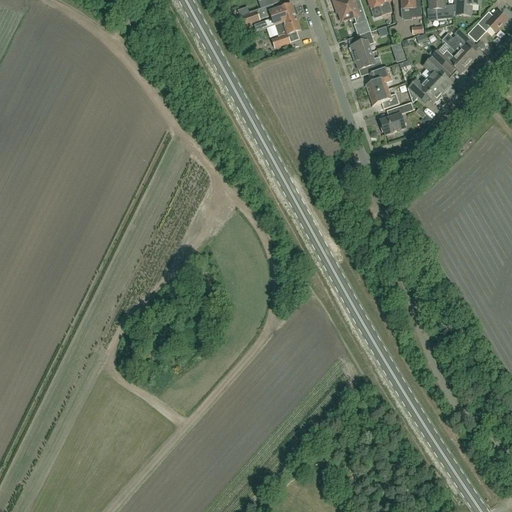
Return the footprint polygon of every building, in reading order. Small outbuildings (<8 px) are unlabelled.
[(356,25),(366,21),(362,8),(356,10),(352,0),(342,0),(340,1),(339,0),(338,0),(333,2),(337,14),(338,14),(341,23),(354,19),(356,25)] [(367,0),(371,10),(379,8),(382,17),(391,14),(388,4),(391,3),(390,0),(367,0)] [(411,19),(421,18),(420,6),(414,7),(413,0),(401,0),(402,11),(410,10),(411,19)] [(453,20),(454,6),(445,7),(445,3),(443,3),(442,0),(428,0),(430,11),(436,11),(437,21),(453,20)] [(456,0),(457,1),(456,17),(470,18),(471,7),(479,7),(479,0),(456,0)] [(291,6),(269,14),(274,27),(296,19),(291,6)] [(250,25),(260,22),(257,13),(243,18),(246,27),(250,25)] [(476,44),(486,34),(490,29),(495,34),(507,21),(498,13),(486,25),(481,21),(468,36),(476,44)] [(296,19),(274,27),(275,27),(279,39),(272,41),(275,50),(290,45),(287,37),(300,32),(296,19)] [(449,49),(469,67),(478,57),(466,47),(471,42),(459,31),(454,36),(458,39),(449,49)] [(354,59),(371,54),(369,47),(374,45),(370,33),(356,38),(359,44),(350,47),(354,59)] [(292,38),(294,44),(302,41),(300,35),(292,38)] [(442,69),(450,76),(455,71),(460,76),(469,67),(449,49),(441,58),(437,53),(432,59),(442,69)] [(371,54),(354,59),(358,72),(367,69),(369,75),(383,71),(379,59),(373,61),(371,54)] [(397,65),(407,62),(405,56),(395,59),(397,65)] [(451,86),(446,81),(450,76),(442,69),(432,59),(424,68),(432,76),(427,81),(443,95),(451,86)] [(369,76),(372,85),(366,87),(370,97),(389,91),(386,84),(391,82),(387,70),(369,76)] [(443,95),(427,81),(425,79),(420,84),(416,81),(408,90),(418,99),(425,106),(429,101),(433,105),(435,103),(437,104),(442,99),(441,97),(443,95)] [(413,105),(418,99),(408,90),(407,90),(412,104),(413,105)] [(389,91),(370,97),(373,107),(381,105),(384,111),(399,106),(396,96),(391,98),(389,91)] [(401,117),(414,112),(411,105),(387,113),(389,120),(380,123),(385,137),(405,130),(401,117)]
